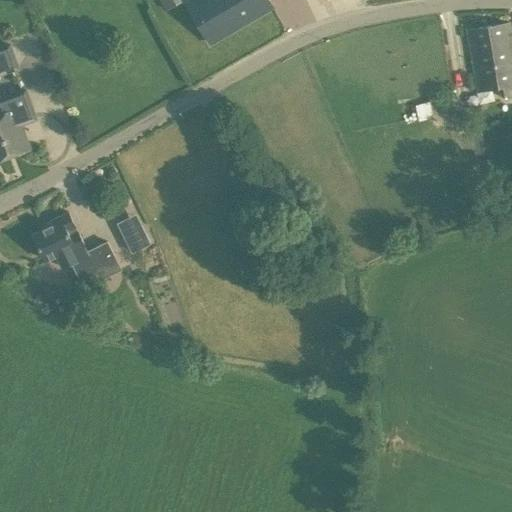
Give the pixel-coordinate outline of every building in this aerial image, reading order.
[(272,7),(267,0),(193,0),(187,4),(210,43),(272,7)] [(467,30),(474,68),(479,92),(503,87),(505,99),(511,97),(511,33),(510,22),(467,30)] [(0,73),(18,68),(10,45),(0,48),(0,73)] [(36,118),(26,90),(0,99),(0,106),(3,114),(0,115),(0,157),(30,148),(21,123),(36,118)] [(433,115),(429,102),(416,105),(419,119),(433,115)] [(33,233),(46,260),(57,255),(63,267),(73,262),(85,287),(116,272),(109,257),(114,255),(108,242),(93,249),(94,251),(88,254),(84,246),(85,245),(69,212),(68,213),(69,216),(33,233)] [(150,243),(141,225),(123,234),(132,252),(150,243)]
